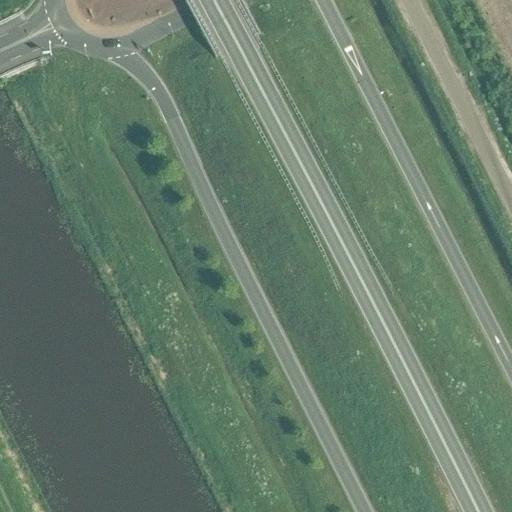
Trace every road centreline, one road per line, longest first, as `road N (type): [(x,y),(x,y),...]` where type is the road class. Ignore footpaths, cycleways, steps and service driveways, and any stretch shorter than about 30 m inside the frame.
road 1 (trunk): [(476,511),(213,0)]
road 2 (trunk): [(117,51),(161,97),(363,511)]
road 3 (trunk): [(511,381),(318,0)]
road 4 (unclassified): [(511,196),(412,0)]
